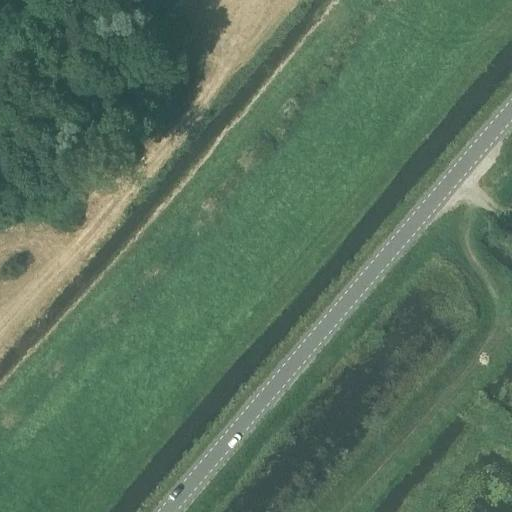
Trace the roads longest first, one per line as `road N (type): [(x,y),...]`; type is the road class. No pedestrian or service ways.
road 1 (tertiary): [(511,114),(168,511)]
road 2 (track): [(455,178),(465,248),(500,298),(502,327),(339,511)]
